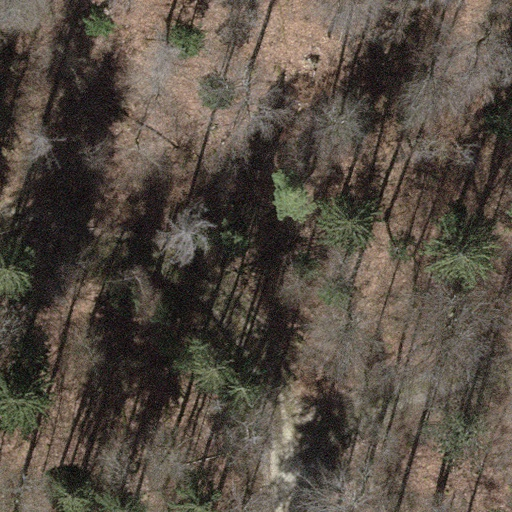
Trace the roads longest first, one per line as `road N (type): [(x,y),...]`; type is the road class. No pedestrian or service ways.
road 1 (track): [(0,230),(133,256),(279,371),(278,511)]
road 2 (track): [(278,472),(429,389),(511,370)]
